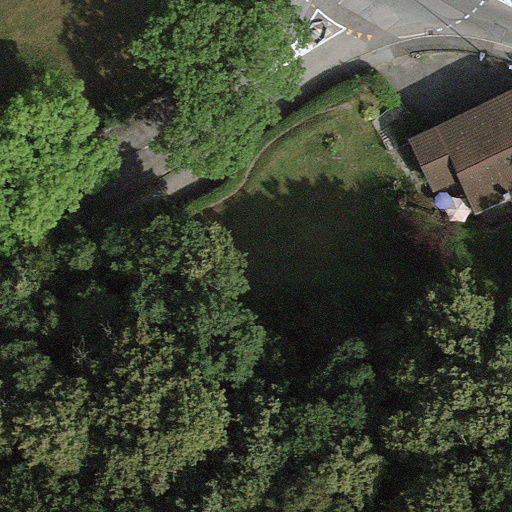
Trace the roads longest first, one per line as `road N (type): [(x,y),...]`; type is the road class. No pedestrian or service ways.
road 1 (unclassified): [(346,0),(250,94),(0,223)]
road 2 (track): [(0,386),(168,273),(250,94)]
